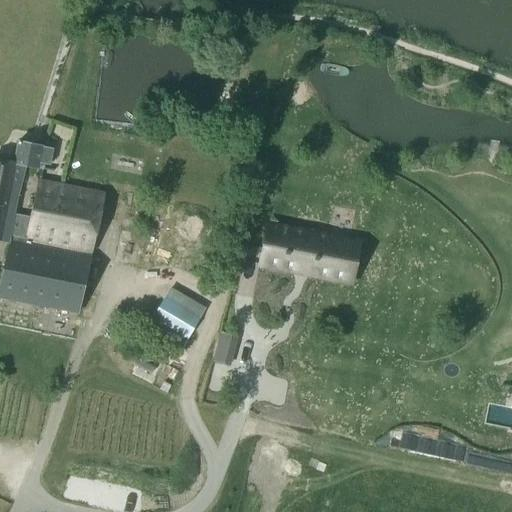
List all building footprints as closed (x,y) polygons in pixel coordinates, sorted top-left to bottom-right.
[(0,158),(0,242),(9,244),(10,240),(25,243),(31,218),(15,214),(25,166),(39,169),(40,164),(50,166),(53,149),(43,147),(43,146),(17,140),(13,161),(0,158)] [(9,244),(0,286),(0,298),(14,302),(35,306),(77,315),(90,257),(30,244),(31,241),(91,253),(103,195),(38,182),(31,218),(25,243),(10,240),(9,244)] [(273,228),(265,265),(305,273),(313,236),(273,228)] [(313,236),(305,273),(326,277),(326,276),(346,280),(353,244),(313,236)] [(152,320),(187,340),(199,319),(164,299),(152,320)]
